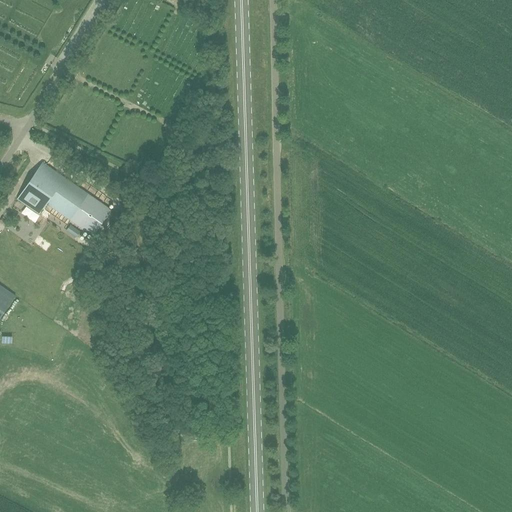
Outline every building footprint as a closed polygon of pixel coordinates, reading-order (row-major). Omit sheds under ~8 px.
[(175,131),(178,125),(168,120),(168,119),(167,119),(165,123),(164,126),(165,126),(175,131)] [(111,210),(42,162),(17,199),(40,215),(47,204),(93,236),(111,210)] [(66,231),(76,238),(80,232),(70,225),(66,231)] [(0,316),(14,295),(0,284),(0,316)] [(14,321),(23,307),(17,303),(8,317),(14,321)]
